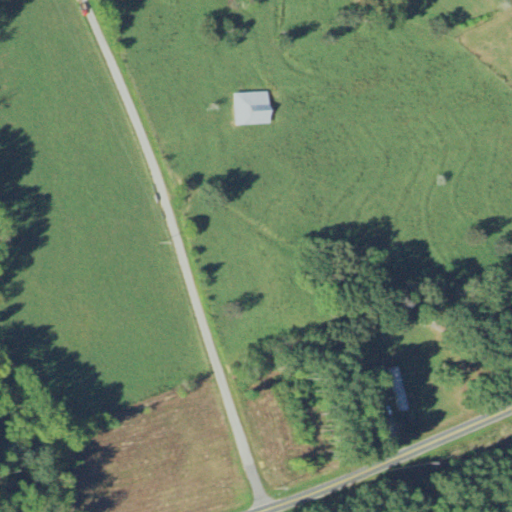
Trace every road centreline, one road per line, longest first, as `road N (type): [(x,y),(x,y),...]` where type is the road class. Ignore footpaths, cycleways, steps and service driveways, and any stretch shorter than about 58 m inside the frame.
road 1 (residential): [(263,508),(152,174),(78,0)]
road 2 (residential): [(511,406),(250,511)]
